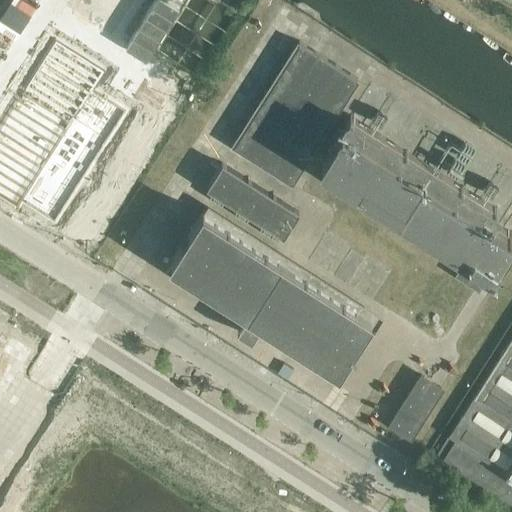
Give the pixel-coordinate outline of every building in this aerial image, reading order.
[(130,28),(142,4),(132,0),(88,0),(82,14),(100,23),(104,15),(130,28)] [(291,182),(358,78),(299,41),(233,145),(291,182)] [(498,210),(351,115),(323,159),(492,266),(511,234),(511,232),(492,220),(498,210)] [(299,211),(222,162),(208,184),(285,233),(299,211)] [(372,318),(203,211),(172,260),(250,310),(239,328),(252,336),(263,318),(340,368),(372,318)] [(487,274),(465,260),(457,273),(478,287),(487,274)] [(511,335),(437,453),(511,500),(511,335)] [(411,436),(442,388),(421,375),(390,423),(411,436)]
